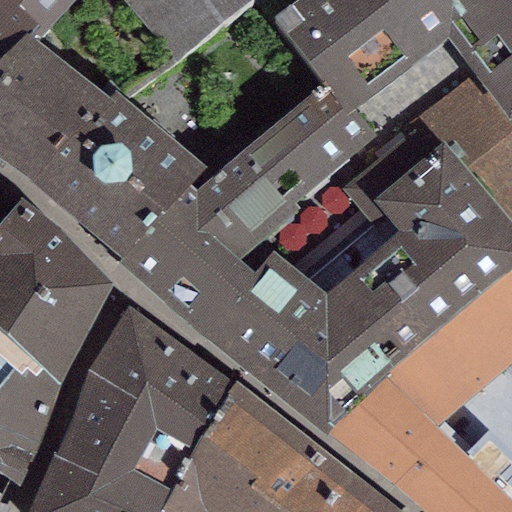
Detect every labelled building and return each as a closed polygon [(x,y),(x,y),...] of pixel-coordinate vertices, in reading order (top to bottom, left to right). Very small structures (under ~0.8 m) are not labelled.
[(0,0),(0,53),(28,23),(40,35),(69,0),(0,0)] [(124,0),(175,59),(245,0),(124,0)] [(511,0),(285,0),(274,9),(324,75),(348,106),(447,32),(461,50),(510,116),(511,114),(511,0)] [(0,155),(45,193),(119,98),(40,35),(28,23),(0,53),(0,155)] [(348,106),(324,75),(214,169),(189,187),(118,254),(115,259),(211,338),(324,429),(327,427),(384,370),(511,263),(511,218),(442,136),(411,163),(373,194),(383,206),(399,227),(321,288),(283,252),(274,243),(251,266),(237,254),(299,201),(292,196),(376,130),(348,106)] [(128,93),(119,98),(45,193),(118,254),(189,187),(214,169),(128,93)] [(394,143),(342,185),(368,217),(383,206),(373,194),(411,163),(394,143)] [(0,214),(17,195),(0,182),(0,214)] [(114,276),(21,191),(17,195),(0,214),(0,496),(8,501),(15,479),(34,449),(60,376),(114,276)] [(511,358),(511,263),(384,370),(436,421),(511,358)] [(230,379),(128,301),(87,363),(53,445),(130,472),(133,465),(173,480),(199,427),(230,379)] [(436,421),(384,370),(327,427),(428,511),(511,511),(511,447),(488,424),(464,448),(436,421)] [(406,511),(233,375),(230,379),(199,427),(173,480),(157,511),(406,511)] [(22,511),(157,511),(173,480),(133,465),(130,472),(53,445),(22,511)] [(0,511),(2,511),(8,501),(0,496),(0,511)]
